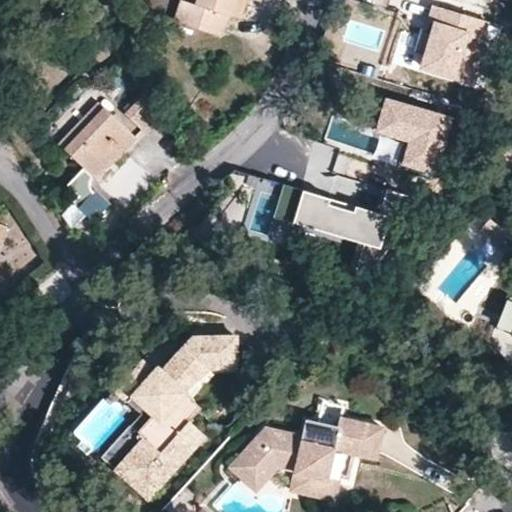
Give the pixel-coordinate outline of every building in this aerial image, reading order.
[(235,0),(200,0),(198,6),(184,2),(177,22),(221,35),(228,15),(231,15),(235,0)] [(435,25),(433,32),(421,28),(414,51),(426,55),(423,67),(474,82),(484,48),(479,46),(487,21),(435,5),(429,23),(435,25)] [(144,96),(134,106),(126,115),(131,119),(145,133),(163,115),(144,96)] [(126,100),(112,114),(125,127),(131,119),(126,115),(134,106),(126,100)] [(125,127),(112,114),(98,102),(58,144),(83,168),(73,178),(73,193),(78,197),(62,214),(73,230),(87,216),(97,225),(112,209),(99,193),(96,196),(93,192),(91,187),(91,182),(93,177),(97,180),(135,138),(125,127)] [(405,136),(407,140),(399,170),(431,179),(449,119),(389,102),(381,129),(405,136)] [(294,223),(304,190),(285,184),(275,217),(294,223)] [(388,189),(381,213),(408,221),(415,197),(388,189)] [(398,253),(408,221),(381,213),(379,219),(329,204),(331,198),(304,190),(294,223),(398,253)] [(379,219),(381,213),(331,198),(329,204),(379,219)] [(191,334),(182,345),(206,367),(235,365),(235,332),(191,334)] [(206,367),(182,345),(161,368),(155,364),(151,368),(139,357),(121,376),(133,387),(130,393),(150,411),(137,428),(142,434),(130,449),(150,467),(162,454),(174,464),(202,432),(188,420),(199,406),(185,391),(206,367)] [(133,387),(121,376),(112,386),(124,399),(130,393),(133,387)] [(264,424),(238,453),(260,470),(274,454),(295,459),(293,467),(291,475),(312,481),(309,494),(333,500),(338,474),(333,471),(335,461),(328,459),(332,447),(352,452),(374,456),(381,425),(338,415),(336,424),(305,417),(302,433),(286,429),(264,424)] [(101,455),(114,467),(130,449),(142,434),(137,428),(130,422),(101,455)] [(346,476),(352,452),(332,447),(328,459),(335,461),(333,471),(338,474),(346,476)] [(146,496),(174,464),(162,454),(150,467),(130,449),(114,467),(146,496)] [(260,470),(238,453),(230,464),(254,486),(275,464),(293,467),(295,459),(274,454),(260,470)] [(312,481),(291,475),(288,488),(309,494),(312,481)]
